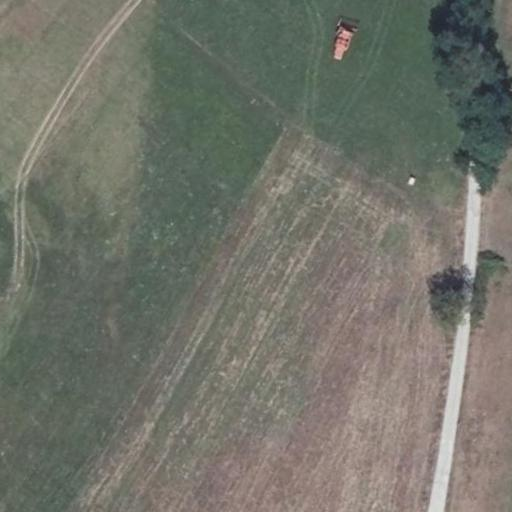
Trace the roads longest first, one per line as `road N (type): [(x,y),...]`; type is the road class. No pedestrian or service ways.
road 1 (track): [(483,0),(454,392),(433,511)]
road 2 (track): [(46,124),(139,0)]
